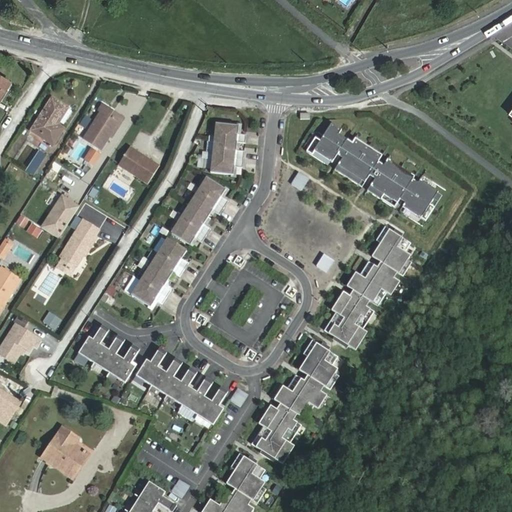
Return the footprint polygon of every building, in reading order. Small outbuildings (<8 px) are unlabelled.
[(0,99),(11,82),(0,75),(0,99)] [(58,125),(68,108),(53,98),(32,131),(54,145),(64,129),(58,125)] [(102,112),(119,123),(122,117),(103,105),(100,110),(102,112)] [(102,149),(119,123),(102,112),(85,138),(102,149)] [(239,125),(215,122),(210,172),(233,174),(234,165),(243,166),(245,150),(236,149),(237,141),(246,142),(247,134),(238,133),(239,125)] [(343,130),(333,124),(315,152),(334,163),(337,158),(348,141),(339,136),(343,130)] [(343,161),(339,167),(353,175),(370,148),(356,139),(353,145),(343,161)] [(353,145),(348,141),(337,158),(343,161),(353,145)] [(160,166),(130,147),(118,166),(148,185),(160,166)] [(353,175),(366,184),(370,178),(380,162),(384,156),(370,148),(353,175)] [(85,160),(93,165),(100,154),(92,149),(85,160)] [(40,150),(26,171),(33,175),(47,155),(40,150)] [(402,168),(389,159),(385,165),(375,181),(372,187),(385,195),(402,168)] [(385,165),(380,162),(370,178),(375,181),(385,165)] [(412,182),(416,176),(402,168),(385,195),(399,204),(402,198),(412,182)] [(58,188),(64,178),(54,172),(48,182),(58,188)] [(292,184),(301,190),(309,178),(299,172),(292,184)] [(227,188),(208,176),(199,189),(225,206),(229,199),(223,195),(227,188)] [(422,219),(440,191),(421,180),(418,185),(407,202),(404,207),(422,219)] [(407,202),(418,185),(412,182),(402,198),(407,202)] [(199,189),(190,203),(210,216),(214,209),(220,213),(225,206),(199,189)] [(59,239),(79,207),(62,196),(42,227),(59,239)] [(190,203),(181,217),(207,234),(211,227),(205,223),(210,216),(190,203)] [(21,215),(17,222),(24,227),(29,220),(21,215)] [(191,245),(196,237),(202,241),(207,234),(181,217),(171,233),(191,245)] [(99,230),(83,220),(59,258),(75,268),(83,256),(82,253),(84,250),(88,252),(97,238),(95,236),(99,230)] [(385,228),(376,241),(381,244),(408,261),(416,248),(385,228)] [(14,244),(5,238),(0,246),(0,256),(4,259),(14,244)] [(187,252),(167,240),(156,256),(182,272),(187,264),(182,260),(187,252)] [(381,244),(373,257),(383,264),(397,273),(404,277),(413,264),(408,261),(381,244)] [(316,267),(326,272),(333,260),(324,254),(316,267)] [(167,282),(173,274),(179,278),(182,272),(156,256),(147,270),(167,282)] [(380,269),(369,263),(361,277),(388,294),(392,297),(401,283),(394,278),(380,269)] [(383,264),(380,269),(394,278),(397,273),(383,264)] [(0,271),(0,312),(21,280),(2,268),(0,271)] [(165,300),(170,292),(164,288),(167,282),(147,270),(139,283),(165,300)] [(361,277),(356,274),(348,288),(357,293),(366,299),(379,308),(388,294),(361,277)] [(131,279),(123,291),(131,296),(139,283),(131,279)] [(155,302),(161,306),(165,300),(139,283),(131,296),(130,296),(150,309),(155,302)] [(344,293),(333,311),(337,314),(364,331),(376,313),(362,304),(353,299),(344,293)] [(357,293),(353,299),(362,304),(366,299),(357,293)] [(50,312),(44,321),(55,329),(62,320),(50,312)] [(337,314),(326,332),(358,352),(369,334),(364,331),(337,314)] [(16,324),(0,349),(0,354),(14,364),(24,349),(29,352),(34,345),(37,347),(41,340),(16,324)] [(89,337),(79,353),(96,364),(106,347),(101,345),(108,333),(101,329),(94,340),(89,337)] [(96,364),(111,373),(121,357),(117,354),(124,343),(116,339),(109,350),(106,347),(96,364)] [(314,342),(305,356),(309,358),(337,376),(346,362),(314,342)] [(111,373),(127,383),(137,367),(133,364),(140,353),(132,348),(125,360),(121,357),(111,373)] [(148,360),(137,376),(153,386),(163,370),(159,367),(166,356),(159,351),(152,363),(148,360)] [(309,358),(300,372),(311,379),(324,388),(332,392),(341,379),(337,376),(309,358)] [(153,386),(169,396),(179,380),(175,377),(182,366),(175,361),(168,373),(163,370),(153,386)] [(94,363),(91,368),(101,376),(104,371),(94,363)] [(169,396),(184,406),(194,389),(191,387),(198,376),(190,371),(183,382),(179,380),(169,396)] [(307,384),(297,378),(288,392),(316,409),(320,412),(329,398),(321,393),(307,384)] [(311,379),(307,384),(321,393),(324,388),(311,379)] [(184,406),(199,415),(209,399),(206,397),(213,385),(206,381),(199,392),(194,389),(184,406)] [(20,402),(0,389),(0,420),(6,425),(20,402)] [(288,392),(284,389),(275,403),(284,408),(293,414),(307,423),(316,409),(288,392)] [(199,415),(215,425),(225,409),(221,407),(229,395),(221,390),(214,402),(209,399),(199,415)] [(238,391),(231,403),(241,410),(249,398),(238,391)] [(272,408),(260,426),(264,429),(292,446),(303,428),(290,419),(281,414),(272,408)] [(284,408),(281,414),(290,419),(293,414),(284,408)] [(43,458),(70,476),(75,468),(79,471),(90,455),(75,445),(73,449),(67,446),(74,435),(63,428),(43,458)] [(264,429),(253,447),(285,467),(296,449),(292,446),(264,429)] [(261,483),(267,474),(238,456),(230,469),(234,472),(263,490),(266,485),(261,483)] [(234,472),(225,486),(237,493),(251,502),(258,506),(267,493),(263,490),(234,472)] [(173,495),(182,501),(190,489),(181,483),(173,495)] [(166,495),(150,485),(140,501),(156,511),(159,507),(167,511),(175,511),(178,508),(164,499),(166,495)] [(222,491),(213,504),(225,511),(254,511),(255,511),(247,507),(234,498),(222,491)] [(247,507),(251,502),(237,493),(234,498),(247,507)] [(155,511),(156,511),(140,501),(132,511),(155,511)] [(225,511),(213,504),(210,502),(204,511),(225,511)]
